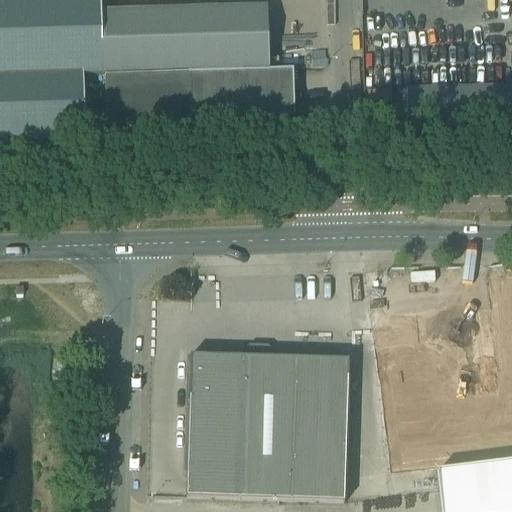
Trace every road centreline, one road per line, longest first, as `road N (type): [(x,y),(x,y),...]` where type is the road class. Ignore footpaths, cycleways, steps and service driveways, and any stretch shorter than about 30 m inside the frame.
road 1 (unclassified): [(112,511),(117,245)]
road 2 (tertiary): [(347,237),(117,245)]
road 3 (unclassified): [(341,0),(347,208)]
road 4 (tertiary): [(511,239),(347,237)]
